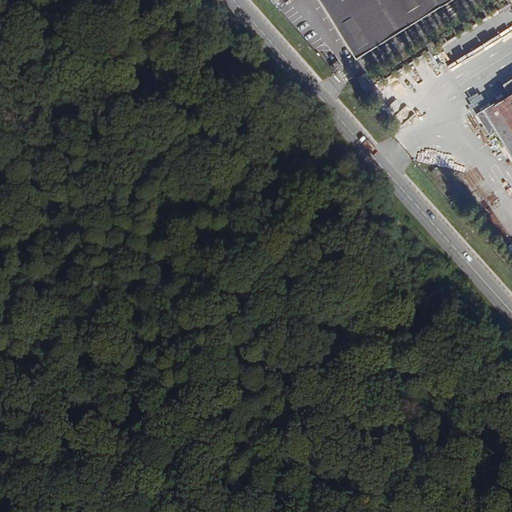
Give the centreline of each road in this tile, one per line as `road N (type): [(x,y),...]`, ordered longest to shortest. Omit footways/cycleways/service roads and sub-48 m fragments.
road 1 (track): [(0,510),(511,496)]
road 2 (tertiary): [(236,0),(511,308)]
road 3 (unknown): [(368,147),(415,122),(450,124),(511,180)]
